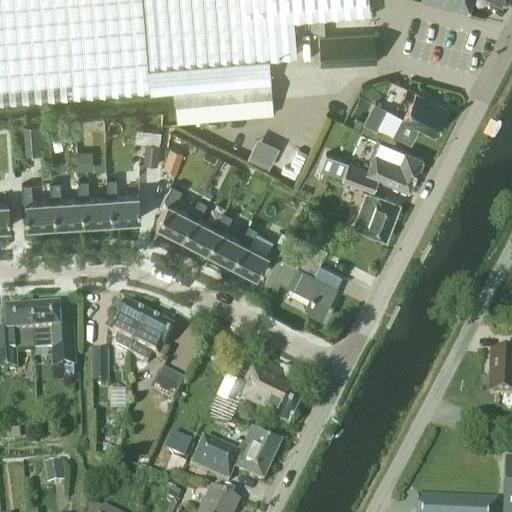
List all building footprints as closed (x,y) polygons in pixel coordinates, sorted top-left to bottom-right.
[(0,0),(0,101),(150,90),(150,92),(174,90),(176,121),(273,114),(269,59),(269,55),(295,53),(293,18),(356,13),(369,12),(368,0),(0,0)] [(422,0),(431,2),(468,11),(470,0),(495,0),(500,2),(501,0),(422,0)] [(375,62),(374,32),(318,35),(320,64),(375,62)] [(402,117),(394,132),(410,141),(410,140),(418,125),(434,134),(447,108),(406,88),(401,98),(409,102),(402,117)] [(376,129),(387,107),(374,100),(363,123),(376,129)] [(61,139),(73,138),(71,120),(60,121),(61,139)] [(44,152),(43,123),(23,124),(24,153),(44,152)] [(261,133),(252,154),(273,163),(282,142),(261,133)] [(404,152),(380,142),(376,153),(374,153),(367,170),(348,163),(325,153),(319,168),(342,178),(372,189),(377,178),(407,190),(422,158),(404,151),(404,152)] [(146,143),(143,162),(158,164),(160,145),(159,144),(147,143),(146,143)] [(182,152),(168,148),(163,167),(176,171),(182,152)] [(88,150),(77,150),(78,169),(88,169),(88,150)] [(110,196),(111,220),(140,218),(138,193),(116,196),(115,182),(105,182),(106,197),(110,196)] [(81,198),(83,221),(111,220),(110,196),(106,197),(88,198),(87,184),(77,184),(78,198),(81,198)] [(53,200),(54,223),(83,221),(81,198),(78,198),(60,200),(59,185),(49,186),(50,200),(53,200)] [(26,225),(54,223),(53,200),(50,200),(31,201),(30,187),(21,188),(22,202),(24,202),(26,225)] [(192,214),(190,213),(173,204),(179,193),(171,188),(164,200),(166,202),(167,202),(156,222),(181,236),(192,214)] [(378,196),(366,191),(352,226),(365,231),(364,232),(386,240),(399,203),(378,194),(378,196)] [(192,214),(181,236),(206,249),(217,228),(214,227),(198,218),(204,206),(196,201),(190,213),(192,214)] [(0,226),(10,226),(8,202),(0,202),(0,226)] [(217,228),(206,249),(232,262),(242,241),(240,239),(223,231),(229,219),(221,214),(214,227),(217,228)] [(242,241),(232,262),(257,275),(268,254),(248,244),(254,232),(246,227),(240,239),(242,241)] [(284,244),(289,235),(282,231),(277,240),(284,244)] [(284,244),(283,246),(318,264),(319,264),(326,250),(291,232),(289,235),(284,244)] [(282,246),(264,280),(275,286),(279,279),(309,296),(303,309),(325,319),(332,304),(328,303),(336,287),(313,275),(318,264),(283,246),(282,246)] [(116,348),(130,355),(149,318),(124,306),(115,324),(109,322),(104,331),(116,337),(114,342),(116,348)] [(58,309),(30,311),(32,351),(52,350),(53,363),(59,369),(59,378),(74,378),(72,349),(71,330),(59,331),(58,309)] [(16,352),(32,351),(30,311),(3,312),(5,334),(0,334),(0,371),(17,371),(16,352)] [(173,330),(149,318),(130,355),(147,364),(151,355),(164,362),(169,352),(164,349),(173,330)] [(231,342),(209,331),(204,341),(226,353),(231,342)] [(511,341),(509,341),(508,353),(492,353),(490,395),(511,395),(511,341)] [(108,351),(90,351),(90,384),(108,384),(108,351)] [(285,374),(256,360),(250,370),(251,371),(243,386),(237,384),(238,382),(227,377),(206,421),(229,423),(230,424),(238,408),(264,420),(266,417),(288,428),(302,398),(291,394),(293,389),(281,383),(285,374)] [(184,380),(163,370),(152,391),(173,401),(184,380)] [(203,439),(192,467),(228,482),(234,469),(263,482),(281,442),(252,430),(243,447),(241,446),(238,454),(203,439)] [(511,511),(511,460),(505,460),(502,511),(511,511)] [(63,483),(60,462),(44,464),(47,485),(63,483)] [(180,493),(172,489),(168,498),(176,501),(180,493)] [(210,489),(199,511),(234,511),(238,503),(210,489)] [(494,511),(495,498),(415,495),(414,511),(494,511)]
